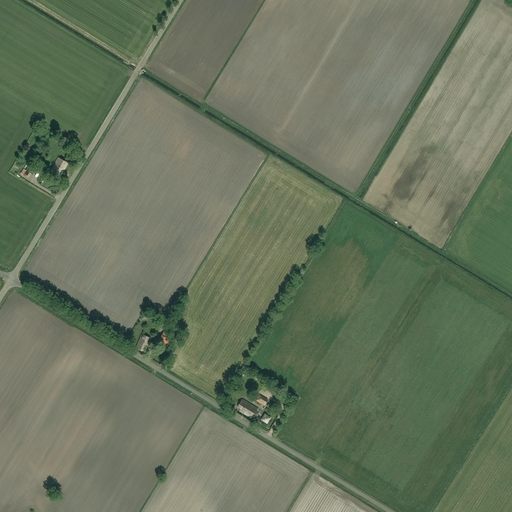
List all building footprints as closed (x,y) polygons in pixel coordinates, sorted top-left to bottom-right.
[(60,177),(68,163),(58,157),(50,172),(60,177)] [(30,164),(26,171),(31,174),(35,167),(30,164)] [(157,345),(165,349),(172,335),(164,331),(161,336),(157,345)] [(145,352),(150,338),(142,335),(136,348),(145,352)] [(267,400),(259,395),(256,400),(264,405),(267,400)] [(251,418),(257,408),(243,399),(238,407),(241,408),(239,411),(251,418)]
